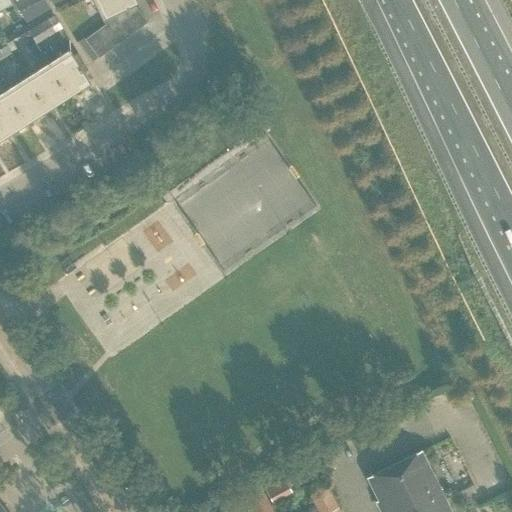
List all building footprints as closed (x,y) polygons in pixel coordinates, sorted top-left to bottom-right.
[(138,3),(136,0),(93,0),(103,20),(112,15),(123,10),(134,5),(138,3)] [(147,22),(134,5),(123,10),(137,29),(147,22)] [(137,29),(123,10),(112,15),(128,36),(137,29)] [(128,36),(112,15),(103,20),(105,24),(104,25),(118,44),(128,36)] [(109,51),(118,44),(104,25),(95,32),(109,51)] [(99,58),(109,51),(95,32),(85,39),(99,58)] [(90,63),(99,58),(85,39),(84,37),(77,41),(90,63)] [(6,46),(0,49),(0,60),(11,54),(6,46)] [(48,64),(69,97),(91,83),(70,50),(48,64)] [(27,77),(48,110),(69,97),(48,64),(27,77)] [(6,90),(27,123),(48,110),(27,77),(6,90)] [(0,94),(0,127),(6,137),(27,123),(6,90),(0,94)] [(384,511),(450,511),(451,511),(421,451),(367,477),(384,511)] [(245,494),(253,511),(274,511),(262,486),(245,494)] [(323,511),(333,511),(337,510),(327,489),(316,495),(323,511)]
